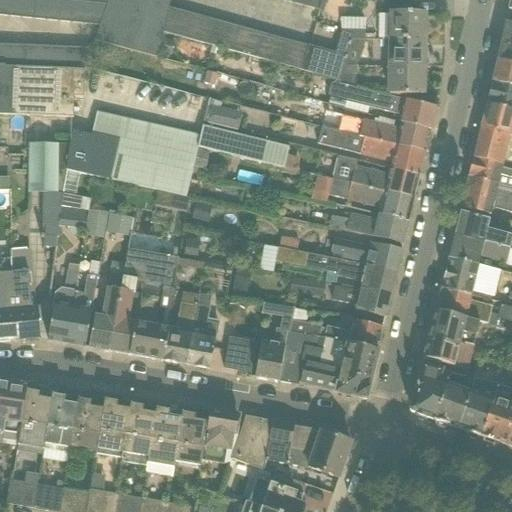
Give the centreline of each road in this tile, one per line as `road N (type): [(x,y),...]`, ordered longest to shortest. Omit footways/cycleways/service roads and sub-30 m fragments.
road 1 (residential): [(384,423),(482,0)]
road 2 (residential): [(384,423),(40,363),(0,365)]
road 3 (residential): [(511,470),(384,423)]
